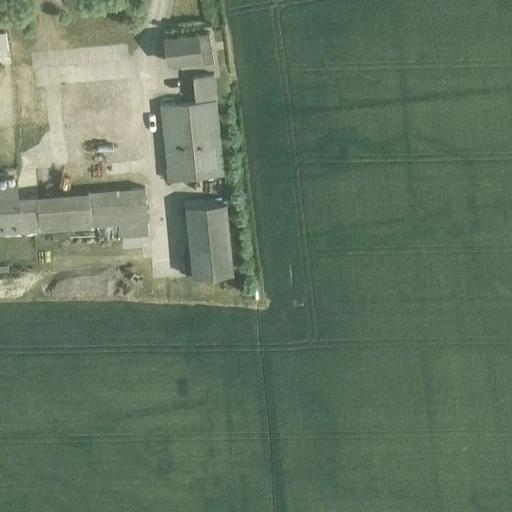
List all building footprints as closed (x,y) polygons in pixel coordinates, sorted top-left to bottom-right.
[(205,35),(163,40),(165,63),(197,60),(197,64),(212,62),(209,35),(205,35)] [(3,70),(0,70),(0,123),(27,121),(23,71),(3,73),(3,70)] [(62,161),(135,157),(131,77),(58,81),(62,161)] [(157,105),(165,181),(221,175),(210,78),(190,80),(193,101),(157,105)] [(0,235),(146,222),(143,187),(15,199),(14,184),(0,184),(0,235)] [(230,274),(222,203),(181,207),(189,278),(230,274)]
